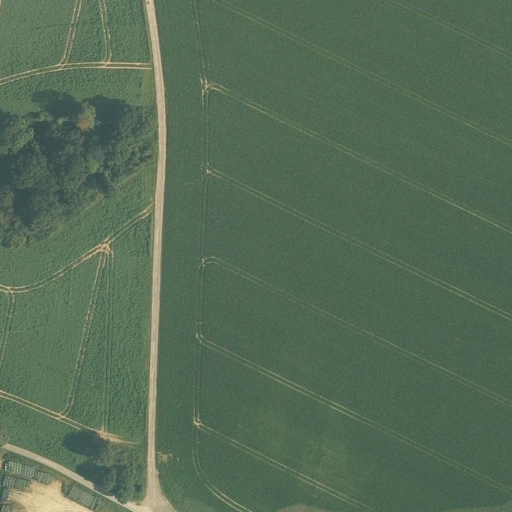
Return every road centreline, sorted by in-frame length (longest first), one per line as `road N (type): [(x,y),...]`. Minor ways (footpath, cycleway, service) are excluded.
road 1 (track): [(149,511),(163,130),(149,0)]
road 2 (track): [(0,444),(141,511)]
